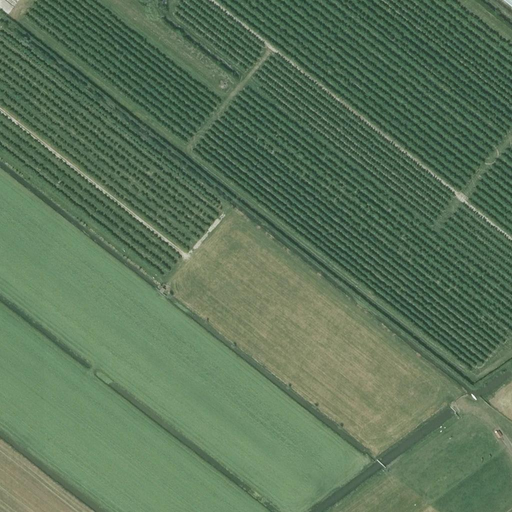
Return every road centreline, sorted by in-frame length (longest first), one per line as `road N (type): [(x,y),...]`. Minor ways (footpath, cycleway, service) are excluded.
road 1 (track): [(0,111),(189,259),(437,384),(474,411),(489,404)]
road 2 (track): [(209,0),(511,239)]
